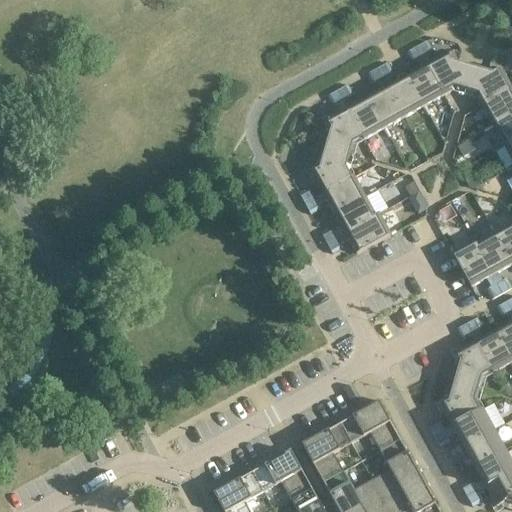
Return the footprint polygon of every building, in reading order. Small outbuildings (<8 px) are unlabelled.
[(432,52),(427,42),(417,48),(423,58),(432,52)] [(423,58),(417,48),(406,54),(412,64),(416,61),(421,70),(407,77),(424,109),(444,97),(427,66),(423,58)] [(447,55),(427,66),(444,97),(452,93),(468,98),(477,100),(480,107),(511,90),(500,70),(492,75),(477,70),(457,64),(452,62),(447,55)] [(393,74),(387,64),(377,70),(404,120),(424,109),(407,77),(393,85),(389,77),(393,74)] [(404,120),(377,70),(367,76),(372,86),(377,83),(381,91),(367,99),(384,131),(404,120)] [(353,96),(347,86),(336,93),(342,103),(346,110),(362,138),(364,142),(384,131),(367,99),(353,107),(349,99),(353,96)] [(511,89),(511,90),(480,107),(492,128),(511,116),(511,89)] [(342,103),(336,93),(327,98),(333,108),(342,103)] [(362,138),(346,110),(333,118),(331,114),(321,120),(324,124),(327,122),(331,130),(325,150),(348,157),(351,144),(362,138)] [(511,143),(511,116),(492,128),(503,148),(511,143)] [(511,143),(503,148),(511,163),(511,143)] [(348,157),(325,150),(319,171),(313,175),(310,171),(305,173),(311,184),(315,181),(322,195),(350,180),(344,170),(348,157)] [(354,178),(350,180),(322,195),(315,199),(304,205),(310,216),(321,210),(318,206),(326,201),(334,215),(365,198),(354,178)] [(414,184),(404,189),(409,198),(419,193),(414,184)] [(309,190),(299,196),(304,205),(315,199),(309,190)] [(376,217),(365,198),(334,215),(341,229),(334,234),(331,229),(321,235),(326,245),(376,217)] [(379,215),(376,217),(326,245),(332,256),(337,253),(342,249),(340,245),(348,241),(356,256),(391,237),(379,215)] [(511,226),(494,236),(511,267),(511,266),(511,226)] [(494,236),(476,246),(474,247),(501,296),(511,290),(506,280),(502,283),(497,275),(511,267),(494,236)] [(474,243),(452,255),(471,289),(486,281),(490,289),(486,292),(489,297),(491,302),(501,296),(474,247),(476,246),(474,243)] [(511,314),(506,303),(495,309),(502,319),(507,317),(511,324),(497,332),(511,359),(511,314)] [(483,330),(477,320),(466,325),(472,336),(476,343),(492,371),(493,374),(511,363),(511,359),(497,332),(483,340),(479,332),(483,330)] [(472,336),(466,325),(456,331),(462,341),(472,336)] [(492,371),(476,343),(462,351),(460,348),(450,353),(451,356),(452,358),(457,355),(460,362),(455,383),(477,390),(481,377),(492,371)] [(477,390),(455,383),(449,404),(442,407),(439,404),(434,406),(440,417),(445,414),(453,428),(479,412),(473,402),(477,390)] [(358,415),(340,425),(351,445),(370,435),(380,453),(400,442),(378,402),(357,413),(358,415)] [(483,410),(479,412),(453,428),(444,432),(433,438),(439,449),(444,447),(451,443),(448,439),(456,435),(464,448),(495,431),(483,410)] [(444,432),(438,423),(428,429),(433,438),(444,432)] [(351,445),(340,425),(322,435),(321,433),(301,444),(323,485),(343,474),(333,455),(351,445)] [(506,451),(495,431),(464,448),(475,468),(506,451)] [(410,461),(400,442),(380,453),(390,472),(372,482),(382,501),(423,479),(412,460),(410,461)] [(270,464),(252,474),(263,494),(281,484),(291,502),(312,491),(289,451),(269,462),(270,464)] [(511,511),(511,462),(506,451),(475,468),(483,482),(475,486),(472,482),(466,485),(461,488),(467,499),(478,493),(486,489),(493,502),(489,505),(492,511),(500,511),(504,510),(511,511)] [(263,494),(252,474),(234,484),(233,482),(212,493),(222,511),(249,511),(245,504),(263,494)] [(353,492),(343,474),(323,485),(333,503),(331,504),(335,511),(363,511),(382,501),(372,482),(353,492)] [(433,498),(423,479),(382,501),(388,511),(409,511),(411,511),(412,511),(438,511),(431,499),(433,498)] [(322,510),(312,491),(291,502),(296,511),(325,511),(324,509),(322,510)] [(483,503),(478,493),(467,499),(472,509),(483,503)] [(388,511),(382,501),(363,511),(388,511)]
